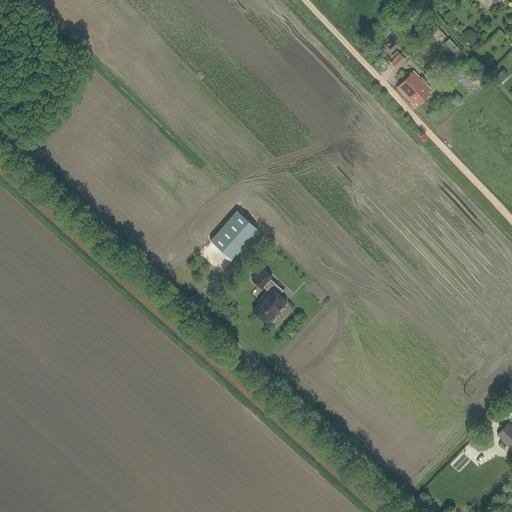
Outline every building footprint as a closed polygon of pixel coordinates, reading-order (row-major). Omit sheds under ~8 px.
[(444,44),(452,53),(457,48),(448,40),(444,44)] [(405,60),(400,54),(392,63),(397,68),(405,60)] [(413,105),(416,102),(418,105),(430,94),(427,91),(430,89),(413,72),(397,88),(413,105)] [(210,241),(232,261),(259,232),(237,212),(210,241)] [(275,317),(274,316),(287,302),(279,296),(284,291),(270,279),(272,278),(262,269),(252,280),(262,289),(263,288),(267,292),(261,299),(262,300),(253,311),(267,324),(269,321),(271,322),(272,322),(275,319),(275,317)] [(511,396),(503,406),(511,414),(511,412),(511,396)] [(503,441),(499,445),(503,449),(507,445),(511,450),(511,426),(509,423),(497,435),(503,441)]
